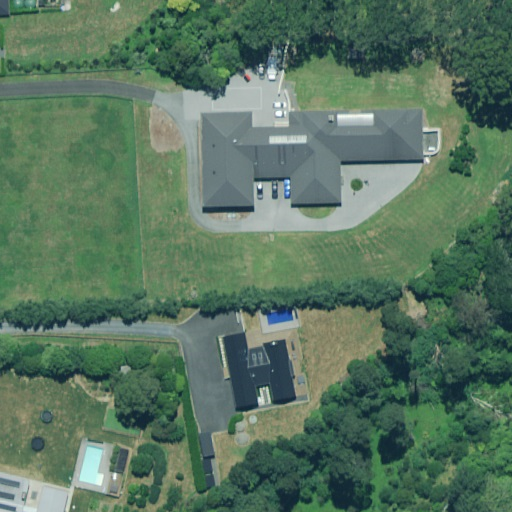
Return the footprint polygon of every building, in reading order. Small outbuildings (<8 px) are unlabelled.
[(0,0),(0,16),(10,17),(9,0),(0,0)] [(425,161),(425,111),(376,111),(376,126),(336,127),(335,113),(290,114),(290,128),(254,129),(254,114),(204,114),(205,208),(257,207),(257,179),(292,179),(293,205),(343,204),(343,162),(425,161)] [(273,234),(253,233),(252,242),(273,243),(273,234)] [(130,449),(119,447),(114,473),(125,475),(130,449)] [(0,511),(18,511),(20,511),(69,511),(72,502),(75,490),(34,481),(0,472),(0,511)]
